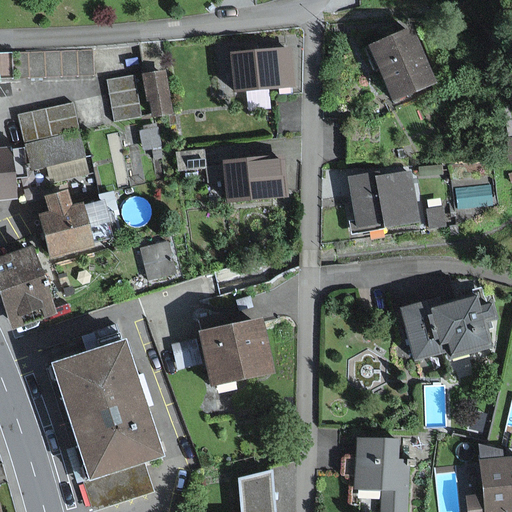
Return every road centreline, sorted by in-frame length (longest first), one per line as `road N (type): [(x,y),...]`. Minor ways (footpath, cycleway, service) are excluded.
road 1 (residential): [(304,8),(311,26),(306,511)]
road 2 (residential): [(0,39),(242,21),(304,8)]
road 3 (primary): [(0,376),(44,511)]
road 4 (track): [(304,8),(367,13),(434,0)]
